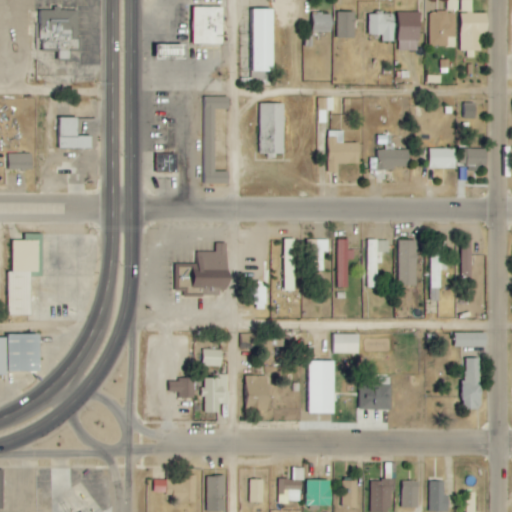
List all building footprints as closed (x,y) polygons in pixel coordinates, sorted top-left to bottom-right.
[(481,51),(481,34),(488,34),(488,13),(472,13),(472,0),(460,0),(460,51),(481,51)] [(220,45),(220,7),(190,7),(190,45),(220,45)] [(273,9),(250,9),(251,72),(274,72),(273,9)] [(78,11),(39,11),(40,51),(59,50),(59,59),(70,59),(70,51),(78,51),(78,11)] [(355,12),(337,13),(337,39),(355,38),(355,12)] [(398,51),(419,51),(420,12),(399,12),(398,51)] [(455,47),(456,13),(430,12),(429,46),(455,47)] [(313,32),(332,32),(331,13),(312,14),(313,32)] [(367,15),(367,35),(382,35),(382,42),(394,42),(394,14),(367,15)] [(156,45),(157,60),(186,59),(185,45),(156,45)] [(229,97),(204,97),(204,184),(229,184),(229,171),(215,171),(214,110),(229,110),(229,97)] [(333,98),(317,98),(318,110),(333,110),(333,98)] [(475,119),(476,103),(465,103),(464,119),(475,119)] [(284,104),(259,104),(259,154),(284,154),(284,104)] [(75,137),(75,118),(55,118),(55,149),(90,149),(90,137),(75,137)] [(328,173),(339,173),(339,165),(360,164),(359,143),(343,144),(343,132),(328,132),(328,173)] [(395,150),(394,141),(385,141),(385,150),(377,151),(377,158),(370,159),(370,180),(384,179),(384,169),(409,169),(409,150),(395,150)] [(455,149),(429,149),(429,169),(455,169),(455,149)] [(461,167),(487,167),(487,149),(460,150),(461,167)] [(30,154),(5,154),(5,171),(30,171),(30,154)] [(156,154),(177,154),(177,173),(155,173),(156,154)] [(462,239),(461,279),(475,279),(475,256),(470,256),(471,239),(462,239)] [(293,240),(282,240),(284,292),(295,292),(293,240)] [(328,253),(327,240),(305,240),(306,271),(323,271),(322,253),(328,253)] [(347,260),(354,260),(354,250),(347,250),(347,240),(336,240),(337,288),(348,288),(347,260)] [(377,253),(389,253),(388,240),(365,241),(365,288),(378,288),(377,253)] [(39,241),(11,241),(11,272),(7,272),(7,315),(31,315),(31,272),(39,272),(39,241)] [(416,285),(417,241),(399,241),(398,285),(416,285)] [(175,267),(175,292),(184,291),(184,297),(219,297),(219,290),(228,290),(227,243),(215,244),(215,252),(197,252),(198,267),(175,267)] [(266,287),(243,286),(242,306),(255,306),(255,310),(265,310),(266,287)] [(455,347),(486,348),(487,333),(455,332),(455,347)] [(240,335),(241,352),(272,351),(271,333),(240,335)] [(0,338),(0,373),(40,373),(40,334),(7,335),(7,338),(0,338)] [(359,353),(359,334),(332,335),(332,354),(359,353)] [(221,367),(221,350),(201,350),(201,367),(221,367)] [(480,359),(463,359),(463,409),(480,409),(480,359)] [(334,362),(308,362),(308,414),(334,414),(334,362)] [(218,413),(218,405),(228,405),(228,375),(218,375),(218,379),(203,379),(203,389),(202,389),(202,413),(218,413)] [(268,412),(269,377),(247,376),(245,411),(268,412)] [(390,411),(391,379),(360,378),(359,410),(390,411)] [(169,392),(179,393),(179,398),(194,399),(194,379),(170,379),(169,392)] [(302,470),(293,470),(292,480),(278,479),(277,503),(301,503),(302,470)] [(206,477),(205,511),(225,511),(226,477),(206,477)] [(153,494),(173,495),(173,503),(195,503),(196,479),(154,478),(153,494)] [(249,503),(263,504),(263,480),(249,480),(249,503)] [(370,511),(389,511),(389,493),(394,493),(394,480),(370,480),(370,511)] [(330,481),(306,481),(306,507),(331,507),(330,481)] [(356,481),(342,482),(342,508),(357,507),(356,481)] [(402,482),(401,508),(417,509),(418,482),(402,482)] [(444,482),(429,483),(429,511),(448,511),(448,495),(445,495),(444,482)] [(475,511),(476,493),(466,493),(465,511),(475,511)]
